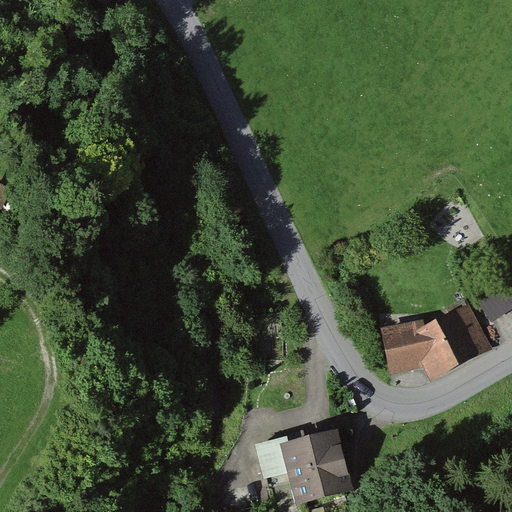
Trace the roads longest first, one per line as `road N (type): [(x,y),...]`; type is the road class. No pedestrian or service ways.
road 1 (unclassified): [(170,0),(315,303),(362,382),(390,402),(416,404),(511,358)]
road 2 (track): [(0,274),(38,316),(52,368),(41,415),(0,481)]
